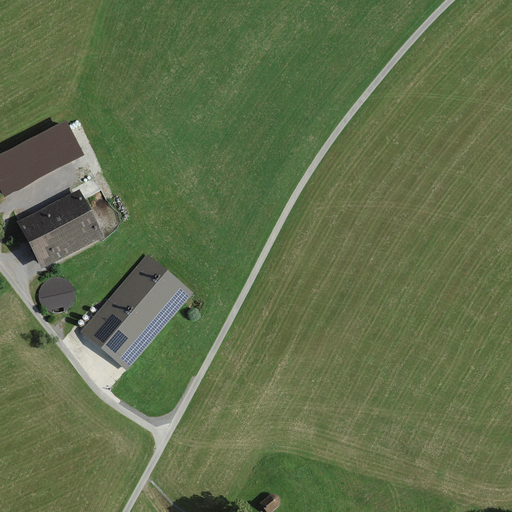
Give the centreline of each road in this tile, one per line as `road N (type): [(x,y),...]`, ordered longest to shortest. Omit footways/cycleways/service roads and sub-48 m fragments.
road 1 (track): [(143,483),(304,182),(399,53),(456,0)]
road 2 (track): [(0,263),(102,393),(167,434)]
